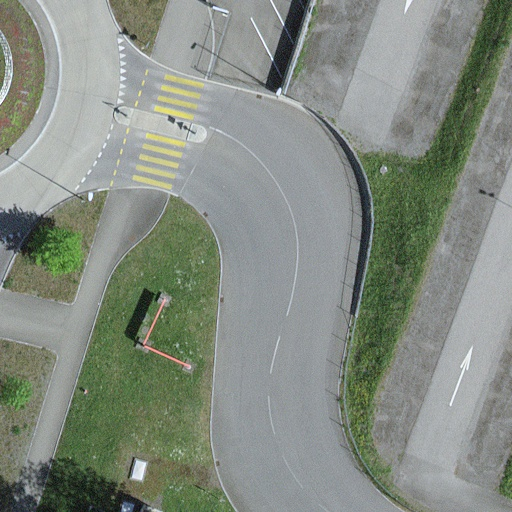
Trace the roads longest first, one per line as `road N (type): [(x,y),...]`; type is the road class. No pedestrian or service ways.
road 1 (unclassified): [(250,144),(296,184),(308,254),(283,367),(294,472),(346,511)]
road 2 (unclassified): [(250,144),(222,114),(94,44)]
road 3 (unclassified): [(71,151),(250,144)]
